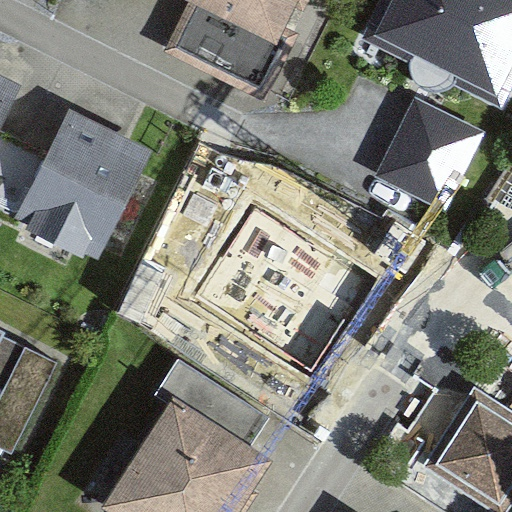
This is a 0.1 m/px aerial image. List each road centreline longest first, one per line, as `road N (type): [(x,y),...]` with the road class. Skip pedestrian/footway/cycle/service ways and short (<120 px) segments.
road 1 (residential): [(0,14),(238,135)]
road 2 (residential): [(383,398),(307,511)]
